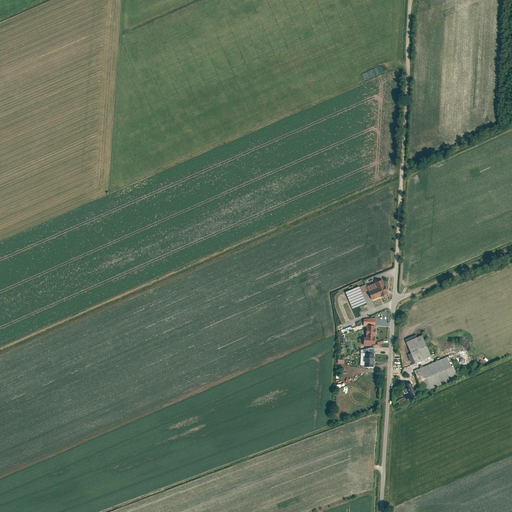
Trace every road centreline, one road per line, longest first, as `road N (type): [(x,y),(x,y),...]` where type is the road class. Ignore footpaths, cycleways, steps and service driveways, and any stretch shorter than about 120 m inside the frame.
road 1 (track): [(395,258),(410,0)]
road 2 (unclassified): [(395,258),(382,511)]
